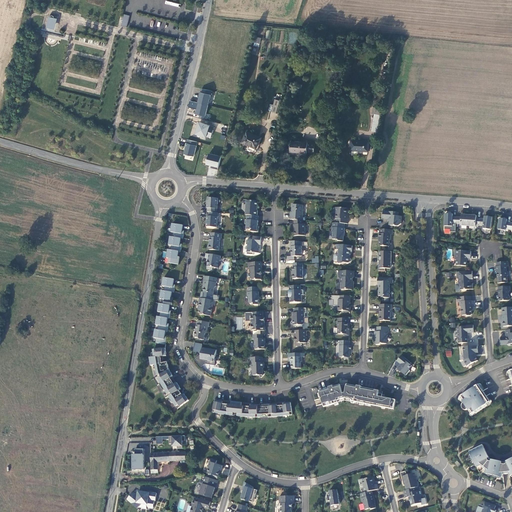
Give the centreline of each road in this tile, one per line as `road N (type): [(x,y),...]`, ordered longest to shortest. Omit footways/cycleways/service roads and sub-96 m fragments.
road 1 (unclassified): [(162,205),(109,511)]
road 2 (unclassified): [(182,183),(418,199)]
road 3 (unclassified): [(208,380),(180,348),(196,231),(179,199)]
road 4 (residential): [(278,388),(273,203)]
road 5 (unclassified): [(209,0),(169,173)]
road 6 (unclassified): [(418,199),(426,376)]
road 7 (unclassified): [(435,374),(429,200)]
road 8 (unclassified): [(0,141),(151,183)]
road 9 (residential): [(362,370),(367,214)]
